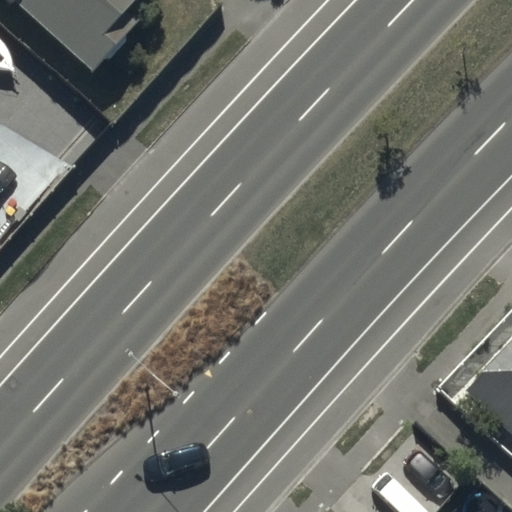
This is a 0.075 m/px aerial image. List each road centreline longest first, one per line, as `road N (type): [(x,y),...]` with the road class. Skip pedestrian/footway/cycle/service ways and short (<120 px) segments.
road 1 (primary): [(0,450),(413,0)]
road 2 (primary): [(511,116),(150,511)]
